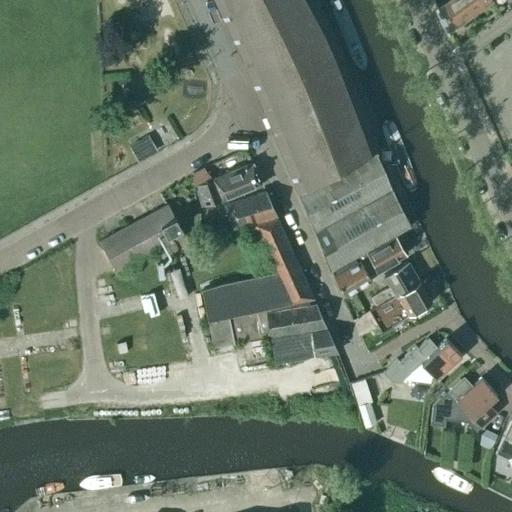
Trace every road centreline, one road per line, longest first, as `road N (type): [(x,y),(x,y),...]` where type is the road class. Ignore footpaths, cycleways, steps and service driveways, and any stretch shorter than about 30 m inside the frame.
road 1 (residential): [(511,384),(443,323),(358,364),(253,126)]
road 2 (unclassified): [(253,126),(0,262)]
road 3 (unclassified): [(410,0),(511,223)]
road 4 (unclassified): [(253,126),(196,0)]
